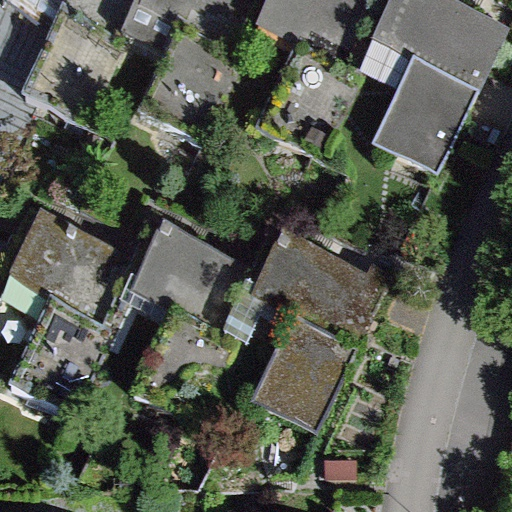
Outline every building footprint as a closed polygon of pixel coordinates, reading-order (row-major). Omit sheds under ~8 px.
[(0,0),(0,203),(50,109),(21,93),(58,23),(13,0),(0,0)] [(13,0),(58,23),(21,93),(50,109),(120,148),(141,109),(169,58),(121,32),(61,0),(13,0)] [(138,0),(61,0),(121,32),(138,0)] [(141,109),(199,142),(237,73),(222,64),(257,0),(138,0),(121,32),(169,58),(141,109)] [(370,11),(335,0),(272,0),(254,57),(346,86),(370,11)] [(493,30),(398,0),(394,0),(373,68),(471,99),(493,30)] [(465,113),(406,90),(373,172),(433,195),(465,113)] [(149,254),(43,208),(25,248),(7,286),(47,303),(12,383),(80,413),(130,297),(149,254)] [(266,270),(162,224),(149,254),(130,297),(166,313),(131,393),(198,422),(249,306),(266,270)] [(315,432),(388,286),(285,234),(266,270),(249,306),(290,326),(253,401),(315,432)] [(25,248),(0,236),(0,300),(7,286),(25,248)]
